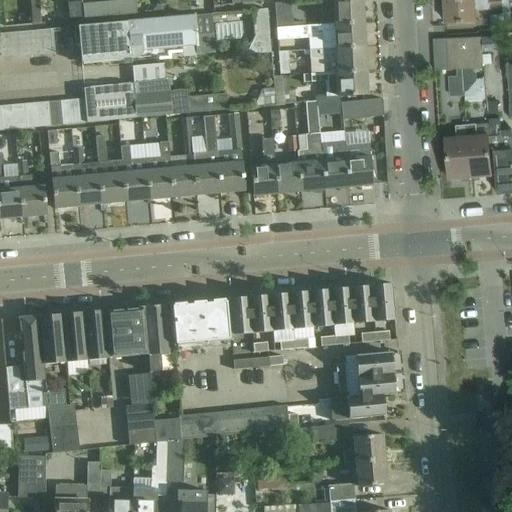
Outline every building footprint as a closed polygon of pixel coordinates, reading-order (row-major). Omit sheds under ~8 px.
[(363,24),(362,9),(362,0),(334,1),(335,9),(321,9),(322,25),(363,24)] [(511,26),(509,10),(508,0),(461,0),(445,1),(446,26),(476,24),(475,10),(489,10),(489,7),(502,6),(502,13),(490,14),(491,28),(511,26)] [(293,26),(291,3),(275,4),(277,27),(293,26)] [(136,5),(110,7),(111,24),(127,23),(137,22),(136,5)] [(110,7),(84,10),(85,27),(101,25),(111,24),(110,7)] [(258,36),(248,56),(272,54),(270,35),(268,11),(256,12),(258,36)] [(213,50),(210,15),(137,22),(127,23),(130,58),(153,56),(153,59),(169,58),(168,48),(195,45),(195,52),(213,50)] [(130,60),(130,58),(127,23),(111,24),(101,25),(85,27),(78,27),(79,40),(77,41),(78,52),(80,51),(81,64),(130,60)] [(364,48),(363,32),(363,24),(322,25),(293,26),(277,27),(278,40),(309,39),(309,35),(323,34),(324,50),(364,48)] [(55,56),(53,30),(41,31),(42,57),(55,56)] [(42,57),(41,31),(29,32),(31,58),(42,57)] [(31,58),(29,32),(16,34),(19,59),(31,58)] [(19,59),(16,34),(4,35),(7,60),(19,59)] [(481,52),(481,39),(481,37),(433,40),(434,56),(473,54),(474,69),(482,69),(481,52)] [(504,37),(481,39),(481,52),(505,50),(504,37)] [(365,72),(365,56),(364,48),(324,50),(310,50),(311,74),(338,73),(365,72)] [(291,51),(281,52),(282,74),(291,73),(291,51)] [(474,69),(473,54),(434,56),(435,71),(474,69)] [(367,96),(366,80),(365,72),(338,73),(311,74),(311,83),(325,82),(325,97),(338,97),(367,96)] [(285,106),(282,76),(273,76),(276,107),(285,106)] [(171,117),(169,92),(169,82),(133,85),(133,96),(136,120),(171,117)] [(136,120),(133,96),(133,85),(83,90),(84,96),(84,100),(86,125),(136,120)] [(188,91),(169,92),(171,117),(227,112),(225,96),(188,99),(188,91)] [(86,125),(84,100),(72,101),(74,126),(86,125)] [(334,100),(318,101),(320,117),(335,116),(334,100)] [(74,126),(72,101),(60,103),(62,127),(74,126)] [(255,102),(253,117),(272,119),(274,104),(255,102)] [(62,127),(60,103),(48,104),(50,128),(62,127)] [(50,128),(48,104),(36,105),(38,129),(50,128)] [(324,191),(321,163),(316,104),(305,104),(308,136),(305,136),(307,152),(297,153),(298,164),(300,193),(324,191)] [(38,129),(36,105),(25,106),(27,130),(38,129)] [(370,105),(369,105),(341,107),(343,121),(371,119),(370,105)] [(27,130),(25,106),(13,107),(15,131),(27,130)] [(15,131),(13,107),(1,108),(3,132),(15,131)] [(238,117),(229,118),(232,153),(216,155),(220,195),(245,193),(238,117)] [(511,141),(511,131),(500,132),(499,118),(487,119),(489,136),(490,156),(493,155),(496,195),(511,194),(511,141)] [(220,195),(216,155),(213,119),(204,120),(207,155),(193,157),(194,169),(196,197),(220,195)] [(193,157),(189,121),(181,122),(184,157),(193,157)] [(345,148),(344,133),(343,121),(334,122),(336,149),(345,148)] [(491,177),(487,136),(486,125),(466,127),(470,182),(478,182),(478,178),(491,177)] [(470,182),(466,127),(456,128),(457,139),(445,140),(449,181),(461,180),(462,183),(470,182)] [(57,146),(56,132),(47,133),(48,147),(57,146)] [(125,203),(122,163),(106,164),(105,149),(104,149),(103,138),(95,138),(98,165),(100,205),(125,203)] [(297,153),(295,138),(287,139),(288,153),(297,153)] [(277,195),(275,167),(272,140),(264,141),(266,167),(251,169),(253,197),(277,195)] [(172,199),(170,171),(169,159),(168,144),(144,146),(146,173),(148,201),(172,199)] [(374,186),(371,158),(370,146),(345,148),(349,188),(364,187),(368,187),(374,186)] [(148,201),(146,173),(145,161),(130,162),(129,148),(120,148),(122,163),(125,203),(148,201)] [(349,188),(345,148),(336,149),(338,161),(321,163),(324,191),(349,188)] [(100,205),(98,165),(83,166),(81,152),(73,152),(74,167),(77,207),(100,205)] [(0,220),(22,219),(20,190),(19,178),(4,179),(1,154),(0,154),(0,220)] [(77,207),(74,167),(59,168),(58,154),(49,154),(54,209),(77,207)] [(46,216),(44,188),(33,189),(32,176),(27,177),(26,162),(17,163),(19,178),(20,190),(22,219),(46,216)] [(300,193),(298,164),(275,167),(277,195),(300,193)] [(196,197),(194,169),(170,171),(172,199),(196,197)] [(396,322),(392,285),(371,287),(374,324),(396,322)] [(374,324),(371,287),(351,289),(354,325),(374,324)] [(354,325),(351,289),(330,291),(334,327),(354,325)] [(334,327),(330,291),(310,293),(313,329),(334,327)] [(313,329),(310,293),(290,295),(293,331),(313,329)] [(293,331),(290,295),(269,297),(273,333),(293,331)] [(273,333),(269,297),(249,299),(252,335),(273,333)] [(252,335),(249,299),(228,301),(231,337),(252,335)] [(232,343),(231,337),(228,301),(226,301),(170,306),(174,348),(177,348),(232,343)] [(143,308),(148,356),(149,374),(160,373),(158,351),(169,350),(165,306),(143,308)] [(148,356),(143,308),(111,311),(106,312),(111,359),(115,359),(148,356)] [(111,359),(106,312),(84,314),(88,361),(111,359)] [(88,361),(84,314),(62,316),(66,363),(88,361)] [(66,363),(62,316),(40,318),(43,365),(66,363)] [(19,369),(6,370),(10,412),(28,411),(43,409),(48,409),(65,407),(64,393),(64,391),(46,393),(43,365),(40,318),(20,320),(26,383),(20,384),(19,369)] [(390,333),(376,334),(376,343),(390,342),(390,333)] [(376,343),(376,334),(362,336),(362,345),(376,343)] [(349,337),(335,338),(336,347),(350,346),(349,337)] [(336,347),(335,338),(321,339),(322,349),(336,347)] [(308,341),(294,342),(295,351),(309,350),(308,341)] [(295,351),(294,342),(280,343),(281,352),(295,351)] [(268,344),(254,346),(255,355),(269,353),(268,344)] [(394,375),(392,354),(356,357),(357,378),(394,375)] [(283,357),(269,359),(270,368),(284,367),(283,357)] [(336,366),(338,380),(347,379),(345,365),(336,366)] [(396,396),(394,375),(357,378),(359,398),(359,399),(384,396),(384,397),(396,396)] [(348,393),(347,379),(338,380),(339,394),(348,393)] [(386,417),(384,397),(384,396),(359,399),(359,398),(347,399),(349,421),(386,417)] [(154,419),(152,406),(126,409),(127,422),(154,419)] [(74,407),(65,407),(48,409),(50,428),(76,426),(74,407)] [(288,407),(276,409),(278,428),(290,427),(288,407)] [(278,428),(276,409),(264,410),(266,430),(278,428)] [(266,430),(264,410),(252,411),(254,431),(266,430)] [(254,431),(252,411),(240,412),(242,432),(254,431)] [(242,432),(240,412),(228,413),(230,433),(242,432)] [(230,433),(228,413),(216,415),(218,435),(230,433)] [(218,435),(216,415),(204,416),(206,436),(218,435)] [(206,436),(204,416),(192,417),(194,437),(206,436)] [(300,430),(299,416),(290,416),(292,431),(300,430)] [(194,437),(192,417),(180,418),(182,438),(194,437)] [(154,423),(154,419),(127,422),(128,434),(155,432),(154,423)] [(182,441),(180,421),(154,423),(155,432),(156,445),(157,445),(167,443),(182,441)] [(350,440),(349,425),(313,429),(314,444),(350,440)] [(0,458),(14,458),(11,426),(0,426),(0,458)] [(76,426),(50,428),(52,442),(78,439),(76,426)] [(156,445),(155,432),(128,434),(129,447),(156,445)] [(344,453),(345,464),(356,463),(385,461),(383,436),(354,439),(355,452),(344,453)] [(79,452),(78,439),(52,442),(53,455),(79,452)] [(185,440),(182,441),(167,443),(167,483),(183,484),(185,440)] [(167,483),(167,443),(157,445),(157,469),(153,469),(153,493),(156,493),(156,498),(166,498),(167,483)] [(18,477),(18,500),(44,501),(45,459),(25,458),(24,477),(18,477)] [(387,485),(385,461),(356,463),(359,488),(387,485)] [(87,485),(87,496),(100,496),(100,472),(100,464),(88,464),(87,485)] [(100,472),(100,496),(110,496),(111,472),(100,472)] [(289,496),(306,493),(304,483),(287,486),(289,496)] [(87,485),(56,485),(55,511),(86,511),(87,500),(87,496),(87,485)] [(329,488),(330,504),(355,502),(354,486),(329,488)] [(133,497),(133,504),(132,511),(156,511),(156,504),(156,498),(156,493),(153,493),(153,491),(133,491),(133,497)] [(206,511),(207,502),(207,492),(178,491),(177,511),(206,511)] [(253,502),(275,503),(276,492),(254,491),(253,502)] [(356,511),(355,502),(330,504),(330,511),(356,511)]
